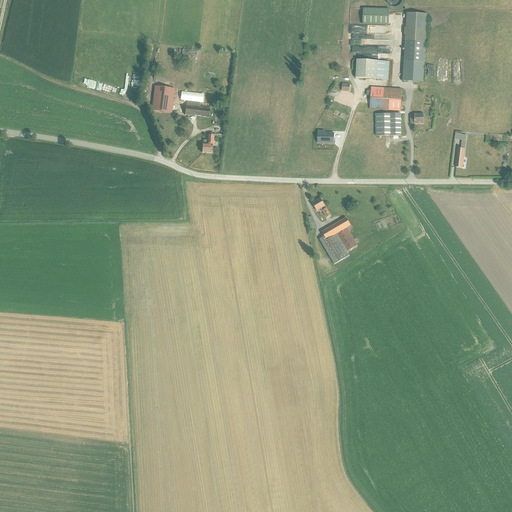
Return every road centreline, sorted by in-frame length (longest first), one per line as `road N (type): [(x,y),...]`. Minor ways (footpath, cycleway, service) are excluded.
road 1 (tertiary): [(511,181),(216,177),(0,131)]
road 2 (track): [(0,55),(135,105),(152,126),(162,161)]
